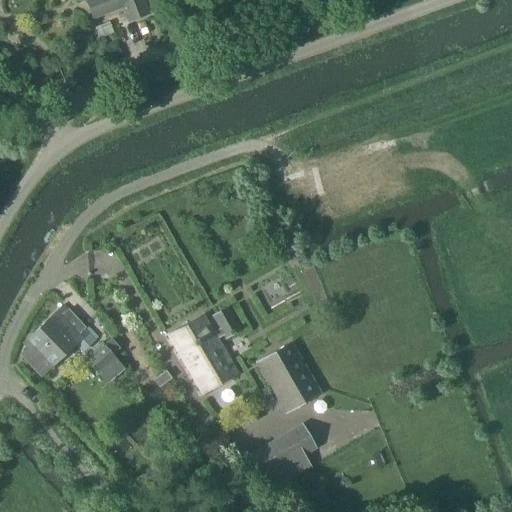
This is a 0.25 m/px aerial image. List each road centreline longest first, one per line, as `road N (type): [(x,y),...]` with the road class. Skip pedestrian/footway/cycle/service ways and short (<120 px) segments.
road 1 (unclassified): [(451,0),(82,136),(30,183),(0,234)]
road 2 (unknown): [(53,265),(110,276),(131,290),(220,419),(254,425),(312,413)]
road 3 (track): [(460,180),(438,163),(322,185),(284,161)]
